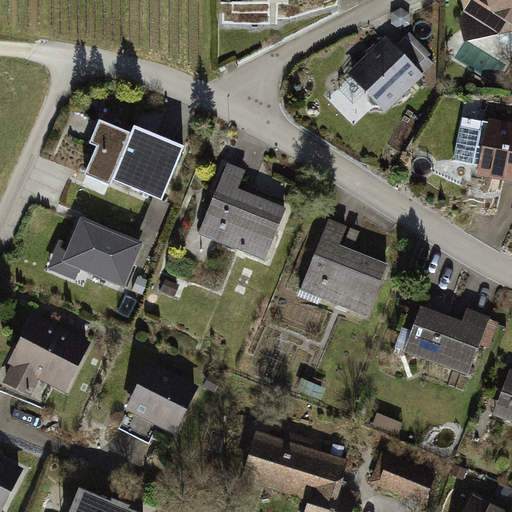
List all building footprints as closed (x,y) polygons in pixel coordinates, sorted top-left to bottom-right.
[(511,0),(489,0),(487,1),(494,11),(511,24),(511,0)] [(425,77),(387,36),(346,73),(384,115),(425,77)] [(511,125),(488,120),(477,176),(511,182),(511,125)] [(132,137),(97,124),(88,146),(96,149),(85,178),(110,188),(113,182),(162,202),(184,147),(136,128),(132,137)] [(247,172),(227,164),(200,234),(268,260),(287,210),(239,192),(247,172)] [(348,227),(329,220),(301,292),(368,317),(388,265),(341,247),(348,227)] [(143,248),(83,223),(73,247),(59,242),(46,273),(76,285),(80,274),(125,292),(143,248)] [(463,322),(423,307),(406,353),(468,376),(491,316),(468,307),(463,322)] [(91,340),(33,313),(1,382),(31,396),(38,381),(66,394),(91,340)] [(201,387),(151,362),(126,413),(176,438),(201,387)] [(511,370),(510,369),(494,417),(511,422),(511,370)] [(351,461),(257,434),(244,481),(310,500),(306,511),(353,511),(359,494),(343,489),(351,461)] [(370,486),(425,508),(437,477),(382,455),(370,486)] [(0,511),(2,511),(24,469),(0,457),(0,511)] [(134,511),(80,492),(71,511),(134,511)] [(511,511),(511,510),(473,492),(463,511),(511,511)]
